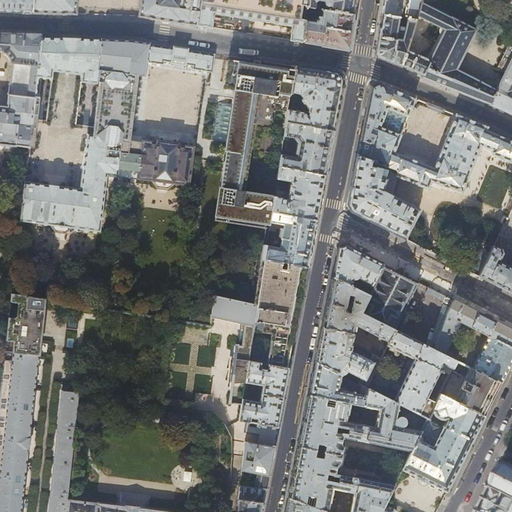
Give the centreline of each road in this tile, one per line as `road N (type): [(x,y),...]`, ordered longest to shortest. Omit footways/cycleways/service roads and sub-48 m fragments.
road 1 (residential): [(359,65),(271,511)]
road 2 (residential): [(0,24),(144,29),(359,65)]
road 3 (residential): [(359,65),(511,129)]
road 4 (residential): [(450,511),(511,394)]
